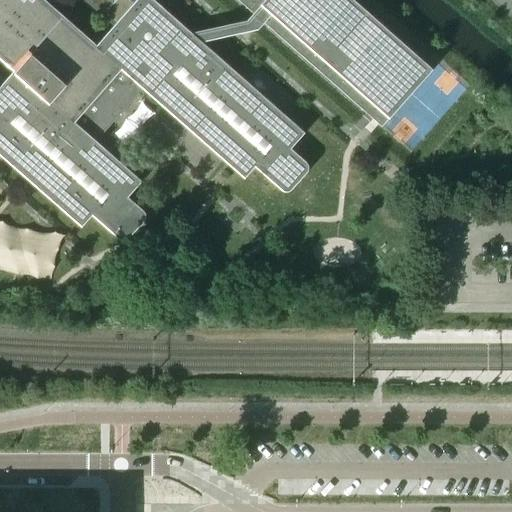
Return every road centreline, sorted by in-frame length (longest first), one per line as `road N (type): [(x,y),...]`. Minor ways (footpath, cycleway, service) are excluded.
road 1 (residential): [(263,511),(171,467),(120,468)]
road 2 (residential): [(120,468),(0,467)]
